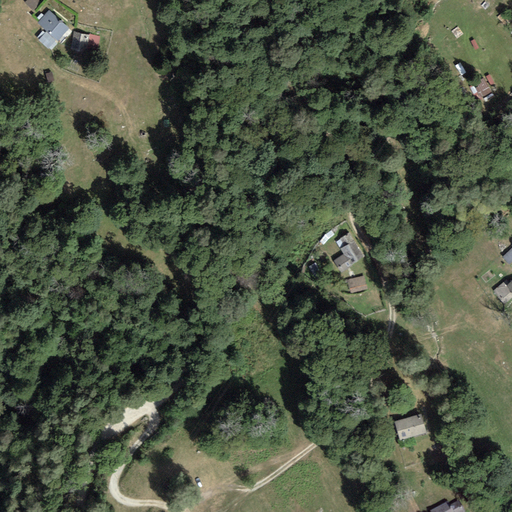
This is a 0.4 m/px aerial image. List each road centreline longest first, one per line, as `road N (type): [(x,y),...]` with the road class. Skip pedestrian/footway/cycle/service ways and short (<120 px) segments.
road 1 (track): [(219,511),(352,413),(377,382),(391,333),(387,290),(372,253),(236,58),(214,0)]
road 2 (track): [(0,253),(57,309),(162,330),(190,360),(175,385),(114,424),(89,465),(81,511)]
road 3 (track): [(148,400),(154,419),(112,479),(116,497),(178,511)]
